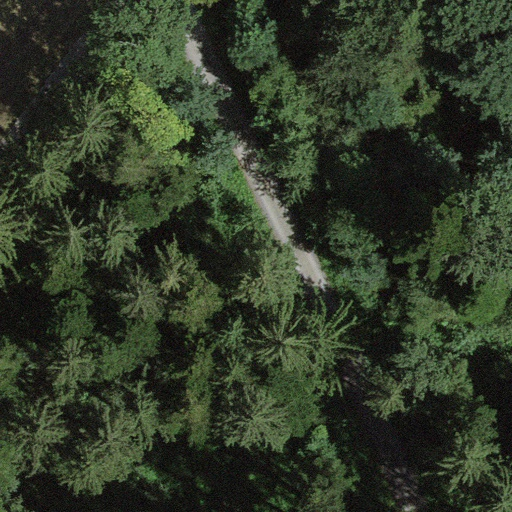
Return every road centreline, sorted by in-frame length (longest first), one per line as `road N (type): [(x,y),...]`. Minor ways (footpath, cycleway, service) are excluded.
road 1 (track): [(408,511),(179,0)]
road 2 (unclassified): [(111,0),(0,92)]
